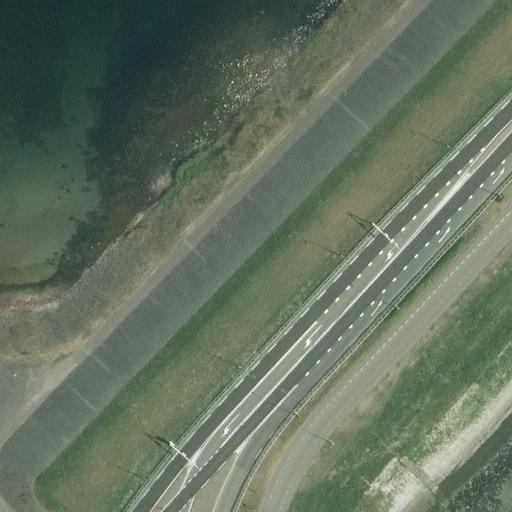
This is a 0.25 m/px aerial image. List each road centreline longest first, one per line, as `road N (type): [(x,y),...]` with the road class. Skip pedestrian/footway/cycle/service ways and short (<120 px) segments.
road 1 (tertiary): [(271,511),(315,432),(511,224)]
road 2 (primary): [(386,266),(335,304),(231,410)]
road 3 (primary): [(511,128),(386,266)]
road 4 (primary): [(187,495),(296,384)]
road 5 (primary): [(296,384),(350,332),(386,266)]
road 6 (primary): [(223,511),(296,384)]
road 7 (primary): [(231,410),(142,511)]
